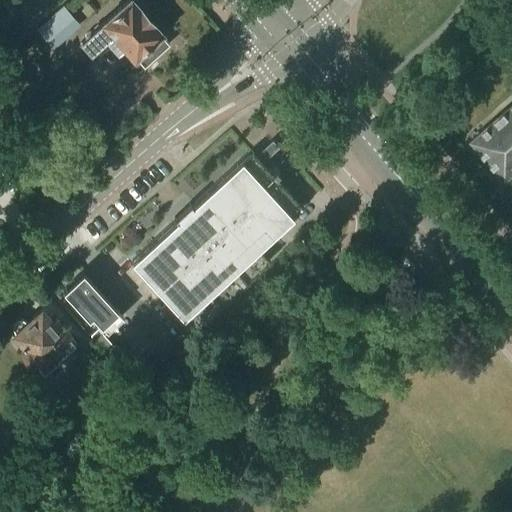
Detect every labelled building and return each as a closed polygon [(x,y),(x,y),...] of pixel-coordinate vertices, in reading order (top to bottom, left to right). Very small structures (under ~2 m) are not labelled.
[(169,44),(160,34),(161,33),(144,14),(144,7),(139,1),(131,0),(128,0),(81,42),(90,53),(106,39),(117,52),(124,46),(134,58),(135,57),(144,67),(169,44)] [(49,11),(43,3),(33,11),(40,18),(49,11)] [(58,43),(78,25),(63,7),(42,24),(58,43)] [(8,52),(0,58),(0,69),(3,74),(17,62),(8,52)] [(506,181),(511,175),(511,106),(471,141),(506,181)] [(259,248),(303,207),(252,151),(131,261),(194,330),(270,261),(259,248)] [(101,325),(117,310),(82,272),(66,287),(101,325)] [(52,321),(41,309),(26,322),(22,320),(17,320),(13,323),(12,329),(14,333),(12,335),(23,347),(18,352),(33,368),(39,362),(48,371),(58,362),(57,361),(76,343),(69,336),(70,334),(55,318),(52,321)] [(87,335),(104,353),(105,352),(113,345),(96,327),(87,335)] [(118,349),(114,344),(113,345),(105,352),(109,357),(118,349)] [(123,354),(118,349),(109,357),(114,362),(123,354)] [(114,362),(118,366),(127,358),(123,354),(114,362)] [(127,358),(118,366),(123,371),(131,363),(127,358)] [(127,376),(136,368),(131,363),(123,371),(127,376)] [(140,373),(136,368),(127,376),(131,381),(140,373)] [(140,373),(131,381),(136,386),(145,378),(140,373)] [(25,488),(48,468),(25,442),(15,451),(23,460),(10,471),(25,488)] [(0,484),(8,477),(0,468),(0,484)]
